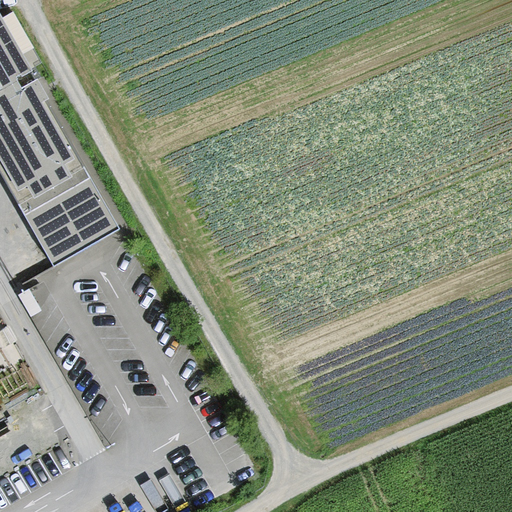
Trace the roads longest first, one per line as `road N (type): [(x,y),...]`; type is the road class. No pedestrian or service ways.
road 1 (track): [(256,511),(511,394)]
road 2 (unknown): [(0,289),(87,485)]
